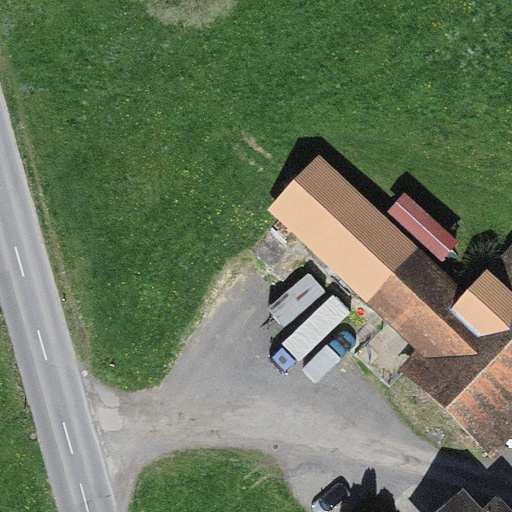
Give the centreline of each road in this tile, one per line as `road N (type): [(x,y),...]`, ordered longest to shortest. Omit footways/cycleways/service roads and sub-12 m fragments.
road 1 (track): [(511,489),(200,412),(72,452)]
road 2 (tertiary): [(0,189),(88,511)]
